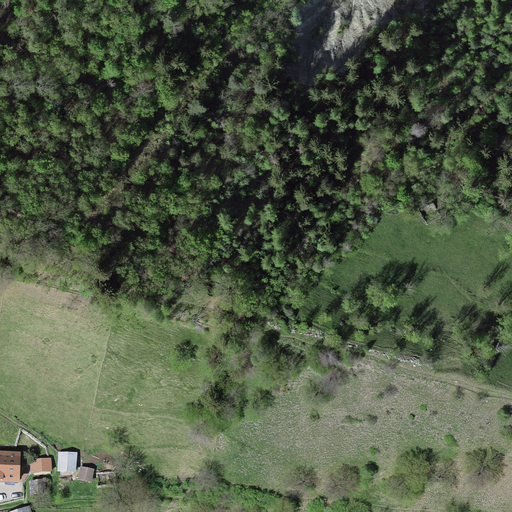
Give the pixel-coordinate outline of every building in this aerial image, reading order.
[(0,454),(0,487),(20,488),(21,455),(0,454)] [(59,455),(58,475),(76,476),(77,456),(59,455)] [(30,461),(31,475),(51,475),(51,460),(30,461)] [(95,471),(80,468),(77,483),(92,486),(95,471)] [(41,481),(29,482),(29,499),(43,498),(41,481)]
